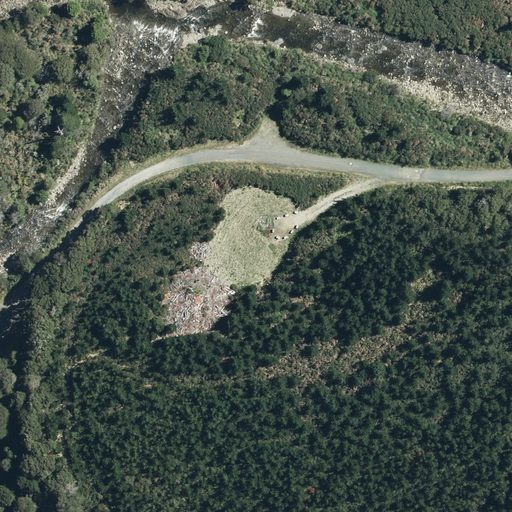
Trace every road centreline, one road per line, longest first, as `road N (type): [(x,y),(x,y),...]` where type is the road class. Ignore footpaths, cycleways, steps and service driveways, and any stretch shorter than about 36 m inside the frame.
road 1 (track): [(0,330),(88,216),(173,164),(262,156),(511,174)]
road 2 (track): [(139,180),(83,270),(59,366),(79,466),(130,511)]
